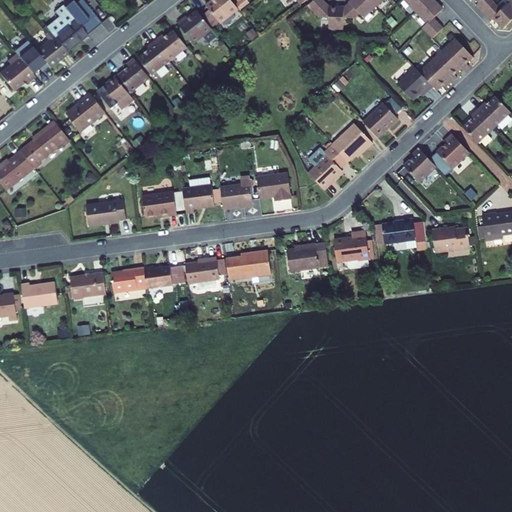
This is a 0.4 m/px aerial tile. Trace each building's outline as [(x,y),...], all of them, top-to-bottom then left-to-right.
[(71,0),(63,6),(85,33),(86,35),(101,23),(82,0),(78,0),(75,3),(72,0),(71,0)] [(221,23),(240,8),(233,0),(212,0),(207,5),(210,9),(204,14),(213,25),(220,20),(221,23)] [(326,0),(318,0),(311,6),(321,18),(332,18),(332,29),(347,29),(347,18),(337,7),(333,7),(326,0)] [(447,9),(438,0),(353,0),(346,7),(337,7),(347,18),(358,19),(363,14),(367,18),(387,0),(408,0),(430,24),(426,28),(436,39),(448,28),(438,18),(447,9)] [(479,0),(480,0),(477,3),(492,19),(495,16),(504,26),(511,18),(511,0),(509,0),(511,1),(503,8),(494,0),(479,0)] [(85,33),(63,6),(62,5),(54,11),(58,16),(45,27),(47,30),(53,37),(64,51),(80,38),(79,37),(85,33)] [(199,11),(190,19),(187,21),(184,18),(178,23),(195,44),(214,30),(199,11)] [(34,51),(37,55),(47,68),(66,53),(64,51),(53,37),(47,30),(42,34),(47,40),(34,51)] [(189,48),(174,31),(166,37),(163,40),(161,37),(154,41),(171,62),(189,48)] [(460,39),(423,73),(436,87),(441,92),(448,85),(450,88),(461,78),(458,75),(465,69),(467,71),(473,66),(470,64),(477,57),(460,39)] [(171,62),(154,41),(148,46),(151,50),(148,52),(139,59),(154,76),(171,62)] [(25,82),(33,76),(14,53),(6,60),(9,63),(0,70),(0,75),(12,90),(24,80),(25,82)] [(41,72),(47,68),(37,55),(31,59),(41,72)] [(134,93),(152,79),(136,58),(129,63),(132,66),(129,68),(120,75),(134,93)] [(419,69),(403,84),(417,101),(428,90),(430,93),(436,87),(423,73),(419,69)] [(131,95),(117,77),(105,86),(107,89),(101,93),(103,96),(110,104),(114,109),(131,95)] [(417,101),(403,84),(401,86),(416,101),(417,101)] [(107,112),(91,92),(79,102),(81,104),(77,108),(76,107),(67,114),(82,132),(107,112)] [(489,103),(481,113),(496,129),(511,113),(511,111),(497,95),(489,103)] [(110,104),(103,96),(99,99),(106,107),(110,104)] [(388,103),(368,121),(382,137),(403,118),(388,103)] [(484,105),(478,110),(481,113),(489,103),(486,106),(484,105)] [(463,128),(466,131),(479,145),(496,129),(481,113),(478,110),(472,116),(474,118),(463,128)] [(72,142),(56,121),(49,127),(51,129),(23,151),(36,168),(37,169),(42,165),(40,163),(64,145),(65,147),(72,142)] [(360,124),(338,144),(353,161),(360,154),(369,146),(372,148),(378,142),(360,124)] [(452,134),(448,138),(454,146),(459,141),(452,134)] [(454,146),(448,138),(446,140),(449,143),(438,154),(454,170),(471,154),(459,141),(454,146)] [(332,155),(313,174),(327,189),(346,172),(345,170),(353,161),(338,144),(329,152),(332,155)] [(363,157),(372,148),(369,146),(360,154),(363,157)] [(420,184),(436,167),(418,149),(412,154),(414,157),(403,167),(420,184)] [(36,168),(23,151),(3,166),(1,164),(0,164),(0,180),(7,190),(36,168)] [(291,174),(259,178),(262,199),(277,198),(278,203),(295,201),(291,174)] [(196,210),(202,210),(217,207),(214,187),(213,187),(212,178),(190,181),(191,189),(185,190),(189,215),(197,214),(196,210)] [(253,185),(222,188),(225,210),(255,206),(253,185)] [(177,193),(145,197),(147,218),(171,215),(171,218),(180,216),(177,193)] [(125,201),(87,206),(90,227),(120,224),(120,221),(127,221),(125,201)] [(485,218),(486,229),(488,241),(496,240),(496,243),(507,242),(506,239),(511,237),(511,216),(500,218),(500,216),(485,218)] [(428,243),(425,222),(414,223),(414,220),(383,224),(386,245),(417,241),(417,244),(428,243)] [(472,249),(471,232),(455,233),(455,231),(434,233),(436,255),(459,253),(458,251),(472,249)] [(345,240),(334,242),(338,264),(359,261),(359,263),(370,262),(366,233),(352,235),(353,239),(349,239),(349,241),(346,242),(345,240)] [(302,250),(289,252),(292,274),(329,269),(326,245),(301,248),(302,250)] [(255,254),(229,257),(232,279),(253,276),(260,276),(261,282),(273,281),(272,274),(274,274),(271,249),(254,252),(255,254)] [(211,261),(189,264),(191,284),(223,280),(220,257),(211,259),(211,261)] [(158,266),(148,267),(150,288),(176,286),(174,268),(158,269),(158,266)] [(115,272),(116,282),(117,291),(150,288),(148,267),(138,268),(138,270),(115,272)] [(108,295),(105,272),(72,277),(74,299),(100,296),(108,295)] [(31,283),(23,284),(26,309),(59,305),(56,283),(32,286),(31,283)] [(0,321),(2,321),(2,317),(10,316),(10,321),(18,320),(17,307),(15,296),(15,293),(5,294),(6,297),(0,297),(0,321)]
